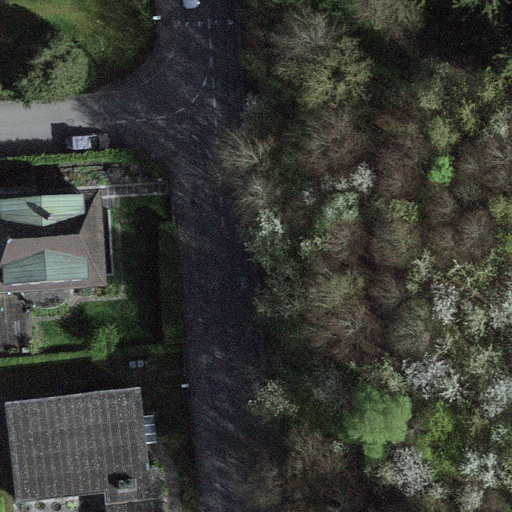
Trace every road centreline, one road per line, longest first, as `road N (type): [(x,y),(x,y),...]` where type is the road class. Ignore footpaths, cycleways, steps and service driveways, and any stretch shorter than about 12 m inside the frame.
road 1 (residential): [(249,511),(211,117)]
road 2 (residential): [(211,117),(0,134)]
road 3 (track): [(377,0),(479,99),(511,105)]
